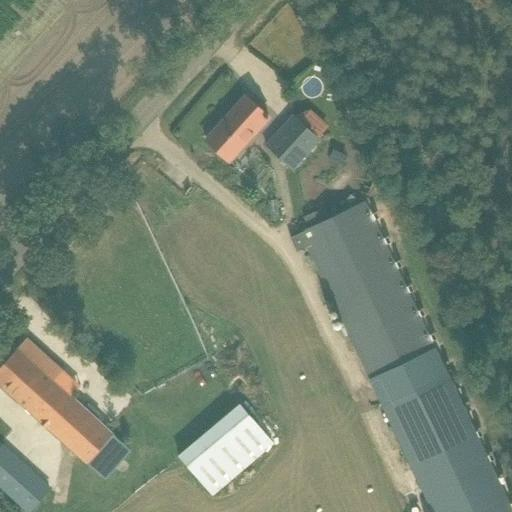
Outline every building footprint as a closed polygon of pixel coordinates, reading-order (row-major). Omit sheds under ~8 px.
[(246,97),(206,140),(228,161),(268,117),(246,97)] [(319,140),(319,139),(293,116),(266,145),(293,169),(319,140)] [(511,511),(365,203),(301,233),(432,511),(511,511)] [(323,210),(305,218),(307,224),(326,216),(323,210)] [(258,254),(197,283),(249,393),(310,364),(258,254)] [(82,409),(53,381),(62,372),(41,352),(26,339),(0,367),(0,385),(6,391),(103,483),(130,455),(94,420),(99,415),(87,404),(82,409)] [(259,456),(273,444),(238,405),(178,455),(212,496),(259,456)] [(0,487),(26,511),(30,511),(52,489),(0,440),(0,487)]
